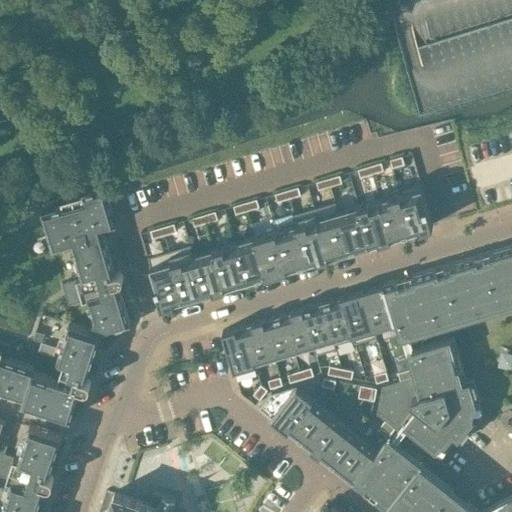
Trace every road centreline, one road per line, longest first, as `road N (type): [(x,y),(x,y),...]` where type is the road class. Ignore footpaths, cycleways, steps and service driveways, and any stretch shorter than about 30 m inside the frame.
road 1 (residential): [(511,226),(158,330),(143,345),(123,408)]
road 2 (residential): [(123,408),(141,414),(222,397),(321,472)]
